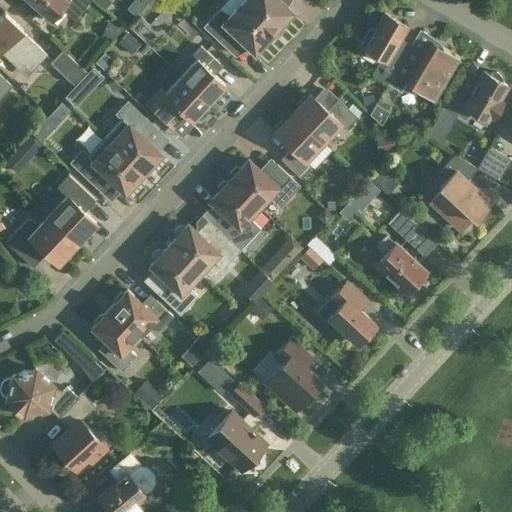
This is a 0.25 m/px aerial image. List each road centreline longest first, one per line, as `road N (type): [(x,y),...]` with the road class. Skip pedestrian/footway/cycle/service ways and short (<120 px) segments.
road 1 (residential): [(0,351),(66,313),(355,0)]
road 2 (residential): [(287,511),(511,275)]
